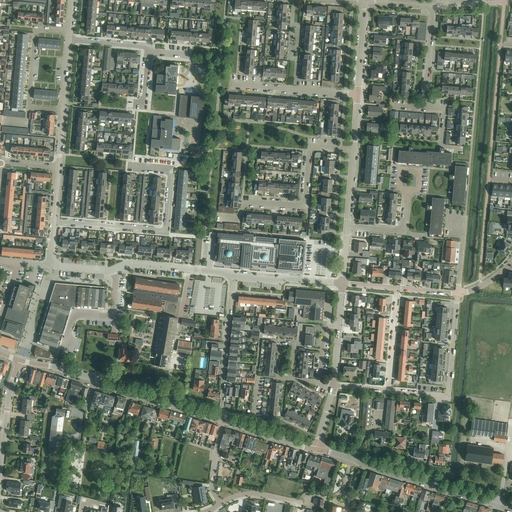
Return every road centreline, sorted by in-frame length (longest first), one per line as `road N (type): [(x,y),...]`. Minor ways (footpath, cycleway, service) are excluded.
road 1 (residential): [(53,222),(165,229),(171,168),(126,164)]
road 2 (tertiary): [(220,421),(19,360)]
road 3 (tertiary): [(316,449),(511,511)]
road 4 (residential): [(218,217),(238,218),(247,202),(304,205),(309,147),(353,150)]
road 5 (residential): [(233,274),(49,266)]
road 6 (residential): [(63,111),(28,103),(35,30),(69,34)]
road 7 (residential): [(233,274),(222,413)]
road 8 (residential): [(222,413),(252,417),(263,319)]
road 9 (residential): [(358,96),(235,86)]
